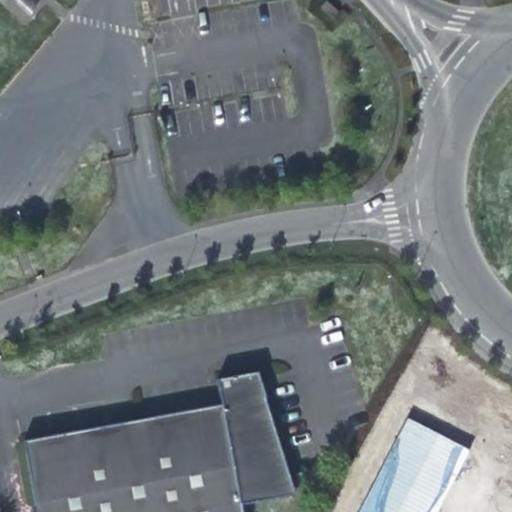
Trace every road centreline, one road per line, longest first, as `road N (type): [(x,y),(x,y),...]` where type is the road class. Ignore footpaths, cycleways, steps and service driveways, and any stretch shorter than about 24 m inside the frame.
road 1 (residential): [(439,212),(255,226),(0,310)]
road 2 (tertiary): [(476,75),(451,117),(439,164),(439,212)]
road 3 (tertiary): [(439,212),(454,263),(483,307),(511,331)]
